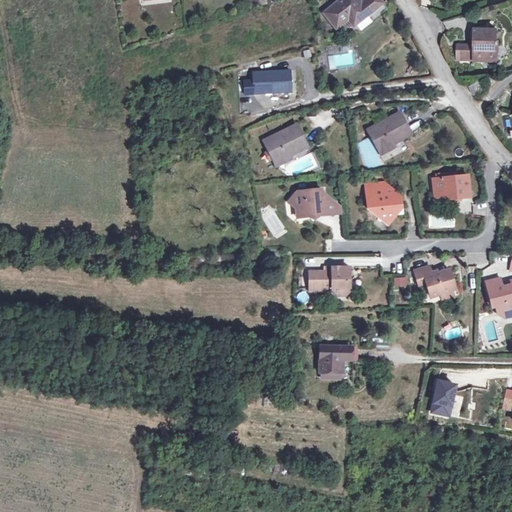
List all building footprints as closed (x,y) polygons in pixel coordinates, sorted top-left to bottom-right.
[(357,0),(340,0),(324,13),(335,27),(348,17),(354,25),(382,3),(379,0),(367,0),(362,5),(357,0)] [(474,45),(460,45),(460,60),(497,60),(497,40),(495,40),(495,28),(474,28),(474,45)] [(291,92),(290,70),(253,72),(253,80),(244,81),(245,94),(291,92)] [(478,81),(469,86),(474,94),(483,89),(478,81)] [(251,112),(269,110),(268,95),(259,95),(250,96),(251,112)] [(399,113),(367,129),(378,151),(393,143),(411,134),(399,113)] [(296,125),(264,141),(274,163),(289,155),(307,147),(296,125)] [(395,147),(393,143),(378,151),(381,155),(395,147)] [(291,159),(289,155),(274,163),(276,166),(291,159)] [(467,175),(433,179),(435,198),(453,196),(453,200),(470,198),(467,175)] [(383,184),(365,186),(366,199),(370,199),(370,206),(376,206),(376,213),(387,223),(395,215),(394,206),(401,205),(400,195),(398,196),(389,197),(384,193),(383,184)] [(398,196),(383,184),(384,193),(389,197),(398,196)] [(301,217),(334,214),(333,209),(332,201),(325,196),(321,196),(321,189),(296,192),(288,202),(295,208),(296,209),(301,209),(301,217)] [(402,204),(401,204),(401,205),(394,206),(395,215),(403,214),(402,204)] [(348,265),(380,264),(379,256),(348,257),(348,265)] [(325,271),(311,271),(311,291),(333,290),(332,293),(336,296),(345,296),(349,291),(349,280),(352,276),(349,271),(349,266),(325,267),(325,271)] [(429,266),(414,271),(419,285),(426,283),(431,297),(441,294),(452,291),(449,282),(453,281),(449,269),(432,275),(429,266)] [(395,288),(407,285),(405,275),(392,278),(395,288)] [(501,278),(486,282),(491,299),(494,298),(498,314),(504,318),(508,312),(511,310),(511,280),(509,281),(510,285),(502,286),(501,278)] [(453,295),(452,291),(441,294),(442,299),(453,295)] [(351,348),(320,347),(320,372),(322,372),(340,372),(342,372),(342,360),(351,361),(351,348)] [(447,382),(436,380),(429,413),(449,417),(456,386),(447,385),(447,382)]
